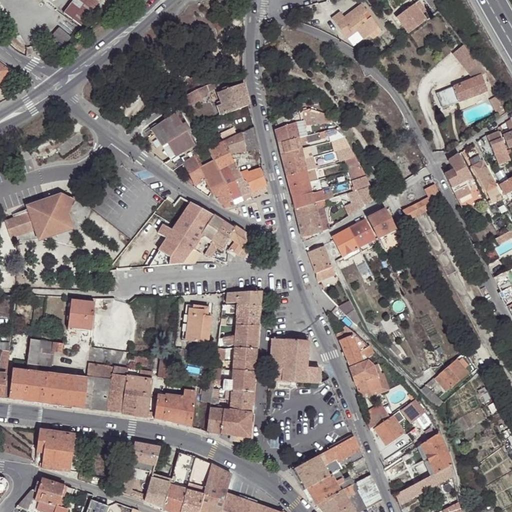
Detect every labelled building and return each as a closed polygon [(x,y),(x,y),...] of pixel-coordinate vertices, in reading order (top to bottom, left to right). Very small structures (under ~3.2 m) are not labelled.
[(81,28),(102,0),(75,0),(64,15),(81,28)] [(408,34),(426,20),(421,13),(425,10),(418,1),(396,18),(408,34)] [(332,19),(345,37),(355,30),(357,32),(362,40),(369,34),(369,33),(368,31),(376,24),(370,17),(366,20),(364,18),(363,19),(361,16),(362,14),(366,11),(361,5),(344,18),(340,13),(332,19)] [(292,20),(297,9),(290,11),(286,18),(292,20)] [(369,33),(369,34),(372,38),(381,31),(376,24),(368,31),(369,33)] [(58,51),(69,39),(57,29),(47,42),(58,51)] [(355,30),(345,37),(347,39),(357,32),(355,30)] [(402,39),(398,41),(370,63),(384,75),(410,55),(402,39)] [(476,69),(472,60),(467,63),(470,71),(476,69)] [(476,69),(470,71),(468,72),(470,75),(471,80),(482,76),(481,74),(487,72),(484,66),(476,69)] [(471,80),(470,75),(460,79),(462,83),(471,80)] [(487,91),(482,76),(471,80),(462,83),(456,86),(453,87),(459,102),(487,91)] [(217,106),(220,116),(248,105),(243,85),(231,89),(229,86),(226,87),(227,91),(218,94),(221,105),(217,106)] [(194,91),(183,97),(187,106),(202,99),(200,95),(208,92),(205,86),(197,90),(194,91)] [(443,109),(459,102),(453,87),(437,93),(443,109)] [(511,109),(499,94),(494,99),(506,114),(511,109)] [(489,100),(497,118),(506,114),(494,99),(489,100)] [(306,111),(290,122),(290,126),(297,123),(297,126),(306,125),(334,123),(328,116),(310,110),(306,111)] [(183,163),(193,158),(189,149),(193,147),(172,116),(149,131),(162,152),(165,156),(158,160),(164,165),(172,172),(183,164),(183,163)] [(288,116),(275,122),(277,131),(290,126),(290,122),(288,116)] [(290,126),(277,131),(276,131),(279,145),(300,138),(297,126),(297,123),(290,126)] [(306,125),(297,126),(300,138),(308,136),(306,125)] [(223,142),(207,150),(212,161),(217,173),(227,168),(235,164),(230,154),(246,152),(261,158),(254,127),(235,136),(232,130),(220,136),(223,142)] [(338,137),(337,130),(327,132),(328,137),(329,139),(338,137)] [(488,137),(496,156),(507,151),(500,133),(488,137)] [(300,138),(279,145),(282,154),(303,149),(300,138)] [(349,144),(346,138),(337,141),(340,148),(349,144)] [(356,158),(351,147),(344,150),(348,160),(356,158)] [(309,171),(303,149),(282,154),(287,176),(309,171)] [(507,151),(496,156),(500,166),(511,161),(509,156),(508,152),(507,151)] [(162,152),(154,157),(158,160),(165,156),(162,152)] [(454,171),(446,176),(453,189),(468,181),(471,179),(459,156),(450,161),(454,171)] [(198,169),(193,158),(183,163),(183,164),(194,187),(204,182),(208,190),(222,183),(218,174),(217,173),(212,161),(198,169)] [(348,160),(346,161),(350,173),(362,170),(356,158),(348,160)] [(487,192),(496,188),(484,163),(475,167),(487,192)] [(227,168),(241,196),(250,193),(246,183),(244,184),(239,174),(240,173),(235,164),(227,168)] [(218,174),(222,183),(226,191),(232,201),(241,196),(227,168),(217,173),(218,174)] [(250,193),(267,185),(267,184),(266,184),(262,170),(262,169),(261,168),(247,173),(246,173),(244,172),(242,172),(240,173),(239,174),(244,184),(246,183),(250,193)] [(367,178),(362,170),(350,173),(353,182),(367,178)] [(311,182),(309,171),(287,176),(290,188),(311,182)] [(371,184),(367,178),(353,182),(356,191),(358,191),(371,186),(371,184)] [(511,189),(511,178),(500,185),(504,193),(511,189)] [(453,189),(455,193),(470,186),(468,181),(453,189)] [(311,185),(311,182),(290,188),(293,199),(314,194),(314,195),(323,192),(324,191),(322,183),(311,185)] [(222,183),(208,190),(212,198),(226,191),(222,183)] [(433,185),(424,191),(428,198),(403,211),(408,220),(422,212),(442,202),(437,194),(432,196),(430,192),(433,185)] [(371,186),(358,191),(366,206),(377,198),(371,186)] [(501,202),(503,200),(501,197),(496,188),(487,192),(492,202),(494,201),(496,203),(501,202)] [(212,198),(219,206),(232,201),(226,191),(212,198)] [(314,194),(293,199),(296,210),(306,207),(316,204),(324,202),(326,201),(324,191),(323,192),(314,195),(314,194)] [(37,240),(71,228),(64,208),(72,205),(74,201),(73,198),(69,196),(61,198),(60,193),(26,205),(28,211),(4,220),(9,237),(33,229),(37,240)] [(190,204),(179,198),(172,206),(175,209),(159,231),(167,237),(149,266),(168,265),(182,264),(183,261),(187,261),(190,257),(187,255),(191,249),(192,249),(194,250),(195,250),(196,249),(192,247),(199,237),(213,217),(190,204)] [(499,216),(509,211),(508,209),(503,200),(501,202),(503,207),(496,210),(497,211),(499,216)] [(316,204),(320,217),(327,215),(324,202),(316,204)] [(313,234),(323,232),(320,217),(316,204),(306,207),(313,234)] [(296,210),(303,237),(313,234),(306,207),(296,210)] [(397,230),(386,210),(369,219),(380,240),(380,239),(396,231),(397,230)] [(320,217),(323,232),(330,229),(327,215),(320,217)] [(204,236),(212,241),(223,224),(213,217),(199,237),(192,247),(196,249),(204,236)] [(367,221),(349,231),(359,249),(375,241),(376,240),(367,221)] [(228,237),(232,229),(223,224),(212,241),(205,254),(210,257),(214,250),(217,244),(221,247),(223,245),(227,239),(230,241),(231,239),(228,237)] [(234,227),(232,229),(228,237),(231,239),(234,242),(229,250),(236,255),(247,241),(244,234),(234,227)] [(349,231),(334,238),(343,257),(359,249),(349,231)] [(396,231),(380,239),(382,242),(397,234),(396,231)] [(511,231),(495,241),(498,245),(511,237),(511,231)] [(359,249),(362,253),(377,244),(375,241),(359,249)] [(325,247),(309,253),(316,273),(320,272),(333,268),(325,247)] [(194,263),(200,254),(195,250),(194,250),(192,249),(191,249),(187,255),(190,257),(187,261),(183,261),(182,264),(194,263)] [(345,261),(362,253),(359,249),(343,257),(345,261)] [(216,259),(222,262),(223,256),(214,250),(210,257),(216,259)] [(333,268),(320,272),(323,281),(336,276),(333,268)] [(260,306),(261,292),(228,293),(226,304),(237,304),(237,306),(260,306)] [(91,330),(95,304),(70,300),(67,323),(77,325),(77,328),(91,330)] [(190,308),(206,310),(209,311),(209,307),(186,304),(181,339),(186,340),(190,308)] [(357,314),(353,304),(341,310),(349,318),(357,314)] [(237,310),(237,316),(259,317),(260,306),(237,306),(237,310)] [(205,316),(206,310),(190,308),(186,340),(208,343),(211,317),(205,316)] [(356,326),(361,321),(357,314),(349,318),(356,326)] [(259,317),(237,316),(236,325),(258,326),(259,317)] [(236,325),(236,326),(235,337),(235,338),(257,340),(258,326),(236,325)] [(356,336),(345,327),(343,329),(344,331),(336,335),(339,342),(349,367),(361,361),(362,361),(352,337),(356,336)] [(224,338),(223,338),(224,347),(235,346),(234,349),(256,350),(257,340),(235,338),(235,337),(224,338)] [(22,400),(81,408),(85,379),(37,372),(38,364),(36,364),(38,349),(61,352),(62,343),(30,339),(30,343),(26,371),(22,400)] [(305,384),(318,384),(319,369),(307,368),(308,343),(271,340),(269,381),(282,382),(282,383),(305,384)] [(388,345),(398,355),(401,351),(392,342),(388,345)] [(0,370),(6,371),(7,360),(8,351),(9,348),(0,346),(0,355),(0,356),(0,357),(0,370)] [(181,348),(174,347),(173,355),(173,356),(180,357),(181,348)] [(223,350),(217,349),(216,361),(222,361),(224,361),(223,350)] [(255,364),(256,350),(234,349),(233,362),(255,364)] [(170,379),(173,356),(173,355),(161,354),(157,377),(170,379)] [(146,358),(136,356),(134,365),(147,366),(147,359),(146,358)] [(442,375),(453,389),(469,374),(464,368),(458,361),(442,375)] [(255,364),(233,362),(233,371),(255,373),(255,364)] [(107,412),(112,374),(113,367),(87,363),(85,379),(81,408),(107,412)] [(364,363),(350,369),(356,386),(369,381),(365,371),(367,371),(364,363)] [(389,368),(386,365),(373,375),(378,383),(385,378),(390,384),(397,379),(392,373),(393,372),(389,368)] [(8,399),(22,400),(26,371),(12,369),(8,399)] [(150,394),(153,372),(140,370),(139,378),(126,376),(125,391),(137,393),(150,394)] [(254,383),(255,373),(233,371),(232,381),(254,383)] [(133,416),(137,393),(125,391),(126,376),(112,374),(107,412),(133,416)] [(448,393),(453,389),(442,375),(437,380),(448,393)] [(210,403),(211,397),(212,389),(213,380),(206,379),(205,387),(202,387),(200,401),(210,403)] [(222,390),(231,392),(231,389),(253,393),(254,383),(232,381),(223,380),(222,390)] [(194,399),(196,387),(192,386),(192,391),(183,390),(182,393),(175,392),(174,396),(165,395),(165,397),(162,421),(191,427),(194,399)] [(445,404),(428,386),(421,392),(439,409),(445,404)] [(231,400),(252,404),(253,393),(231,389),(231,392),(231,400)] [(133,416),(151,418),(152,412),(148,411),(150,394),(137,393),(133,416)] [(154,419),(162,421),(165,397),(157,395),(154,419)] [(218,406),(219,398),(211,397),(210,403),(210,405),(218,406)] [(230,412),(251,414),(252,404),(231,400),(230,408),(230,411),(230,412)] [(426,413),(415,400),(407,407),(417,420),(426,413)] [(207,432),(221,434),(223,411),(210,409),(207,432)] [(223,411),(221,434),(249,438),(251,414),(230,412),(230,411),(223,411)] [(367,419),(372,428),(384,420),(378,411),(367,419)] [(392,416),(385,421),(373,429),(386,447),(404,434),(392,416)] [(438,434),(430,419),(428,420),(426,417),(423,419),(425,421),(423,423),(432,438),(438,434)] [(384,420),(372,428),(372,430),(373,429),(385,421),(384,420)] [(69,471),(73,435),(39,430),(36,452),(43,453),(43,460),(40,460),(39,467),(69,471)] [(438,434),(432,438),(421,445),(419,447),(420,449),(423,448),(434,472),(431,473),(432,476),(451,466),(450,459),(445,447),(438,434)] [(333,461),(359,447),(354,436),(294,468),(306,488),(328,476),(323,466),(333,461)] [(153,473),(159,448),(134,443),(126,476),(121,493),(145,502),(146,495),(133,491),(136,479),(130,477),(133,468),(153,473)] [(380,453),(383,461),(394,454),(391,446),(380,453)] [(363,458),(359,447),(333,461),(339,470),(363,458)] [(476,461),(484,481),(511,469),(511,466),(505,449),(476,461)] [(188,484),(195,458),(178,453),(170,482),(169,484),(162,509),(168,511),(180,511),(186,490),(188,484)] [(205,488),(211,465),(209,464),(195,458),(188,484),(205,488)] [(265,511),(225,497),(226,494),(231,476),(211,465),(205,488),(203,495),(198,511),(265,511)] [(453,477),(451,466),(432,476),(405,490),(395,494),(399,505),(453,477)] [(500,511),(511,511),(511,470),(485,487),(500,511)] [(338,471),(328,476),(306,488),(316,505),(341,491),(350,486),(351,485),(348,480),(344,482),(338,471)] [(90,484),(100,487),(103,479),(93,475),(90,484)] [(2,477),(0,477),(0,498),(7,491),(8,488),(8,484),(7,481),(5,479),(2,477)] [(365,508),(381,501),(370,477),(354,484),(365,508)] [(145,502),(162,509),(169,484),(151,478),(146,495),(145,502)] [(56,508),(63,486),(41,479),(37,493),(31,490),(21,503),(30,506),(29,508),(40,511),(66,511),(67,511),(56,508)] [(205,488),(188,484),(186,490),(203,495),(205,488)] [(341,491),(316,505),(321,511),(352,511),(345,498),(354,493),(350,486),(341,491)] [(180,511),(198,511),(203,495),(186,490),(180,511)] [(425,511),(442,511),(455,505),(449,493),(423,507),(425,511)] [(274,511),(226,494),(225,497),(265,511),(274,511)] [(86,511),(106,511),(108,507),(91,500),(86,511)]
